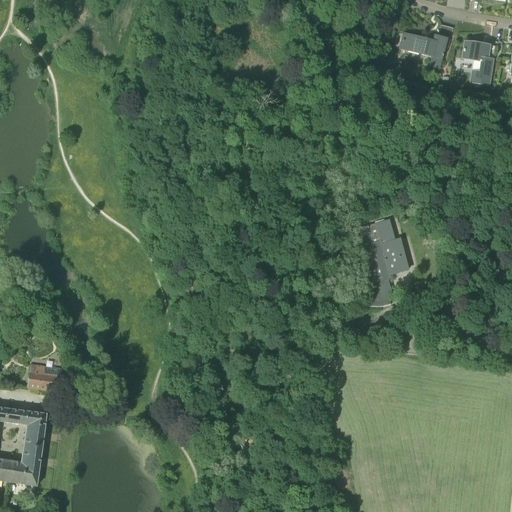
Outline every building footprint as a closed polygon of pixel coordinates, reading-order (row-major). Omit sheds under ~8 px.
[(439,69),(444,50),(448,51),(451,41),(454,29),(442,25),(438,37),(437,43),(405,35),(402,47),(421,53),(421,55),(433,58),(431,67),(439,69)] [(465,43),(462,60),(480,63),(479,71),(472,70),(470,83),(489,86),(495,47),(465,43)] [(389,221),(359,230),(364,247),(367,261),(376,294),(364,305),(364,307),(382,307),(390,305),(389,298),(392,297),(387,279),(390,278),(389,275),(407,271),(399,240),(395,242),(389,221)] [(424,339),(416,338),(415,346),(423,347),(424,339)] [(65,358),(63,370),(72,373),(74,367),(74,365),(73,361),(65,358)] [(27,388),(37,390),(61,393),(69,395),(71,380),(64,379),(63,379),(43,377),(45,367),(31,366),(27,388)] [(0,422),(19,425),(21,412),(0,409),(0,422)] [(21,412),(19,425),(27,426),(21,464),(0,460),(0,481),(37,487),(47,416),(21,412)]
